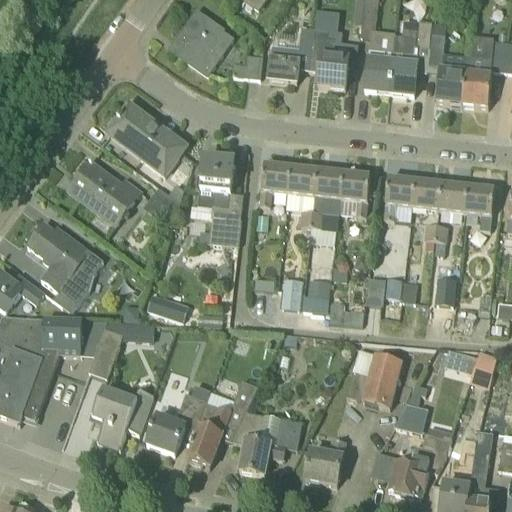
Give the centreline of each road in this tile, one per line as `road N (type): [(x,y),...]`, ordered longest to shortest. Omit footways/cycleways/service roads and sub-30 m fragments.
road 1 (residential): [(511,152),(218,111),(167,93),(113,54)]
road 2 (tertiary): [(0,212),(113,54)]
road 3 (tertiary): [(162,511),(0,458)]
